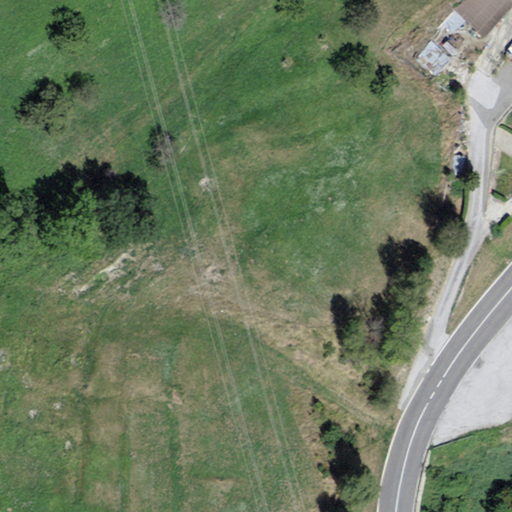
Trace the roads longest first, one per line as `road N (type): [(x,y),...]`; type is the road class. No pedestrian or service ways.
road 1 (track): [(0,239),(255,0)]
road 2 (secondary): [(511,287),(458,352),(418,420),(395,511)]
